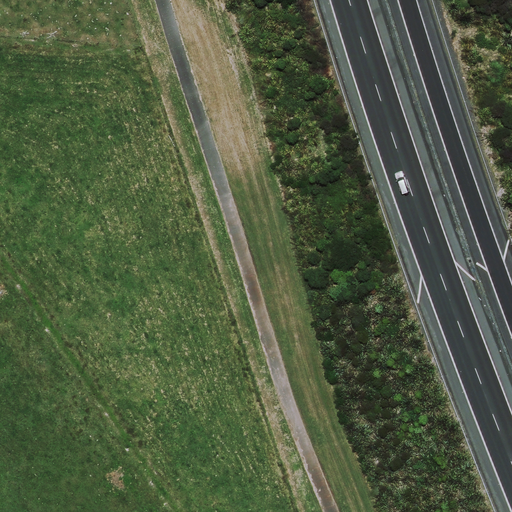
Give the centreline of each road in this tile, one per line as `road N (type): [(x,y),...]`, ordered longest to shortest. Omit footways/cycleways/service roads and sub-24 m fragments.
road 1 (motorway): [(511,452),(349,0)]
road 2 (motorway): [(418,0),(511,284)]
